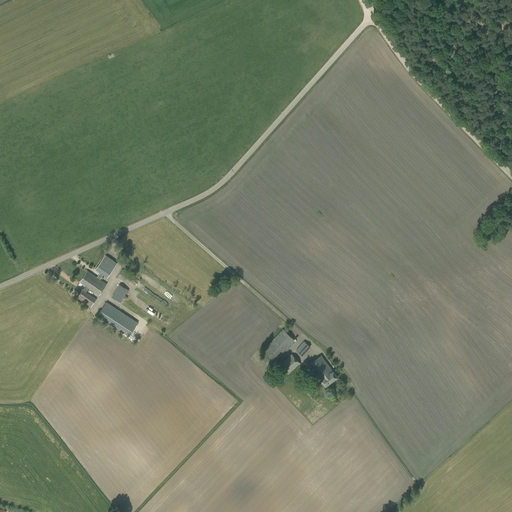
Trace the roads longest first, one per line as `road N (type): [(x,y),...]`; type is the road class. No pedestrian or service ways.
road 1 (unclassified): [(371,15),(209,192),(0,286)]
road 2 (unclassified): [(511,176),(414,74),(371,15)]
